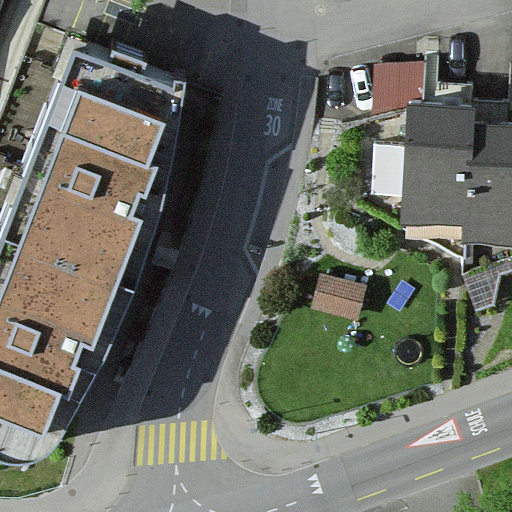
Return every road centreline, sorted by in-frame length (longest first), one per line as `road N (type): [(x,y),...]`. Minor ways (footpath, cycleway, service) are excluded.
road 1 (residential): [(184,511),(178,439),(190,371),(256,188),(270,109),(271,32)]
road 2 (residential): [(273,511),(511,427)]
road 3 (residential): [(271,32),(446,0)]
